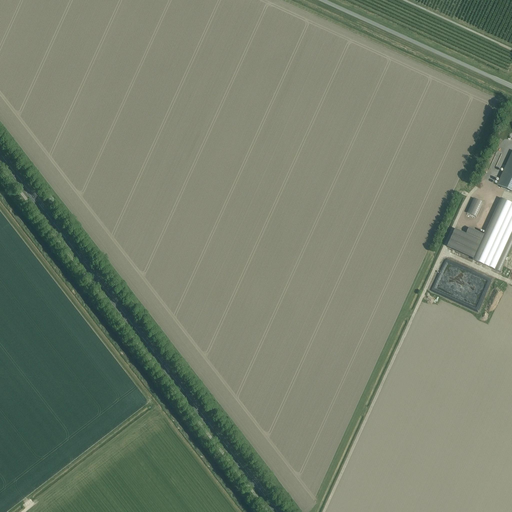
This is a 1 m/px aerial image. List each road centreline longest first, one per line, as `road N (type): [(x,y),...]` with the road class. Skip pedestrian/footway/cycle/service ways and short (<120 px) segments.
road 1 (secondary): [(277,511),(0,156)]
road 2 (unclassified): [(511,86),(324,0)]
